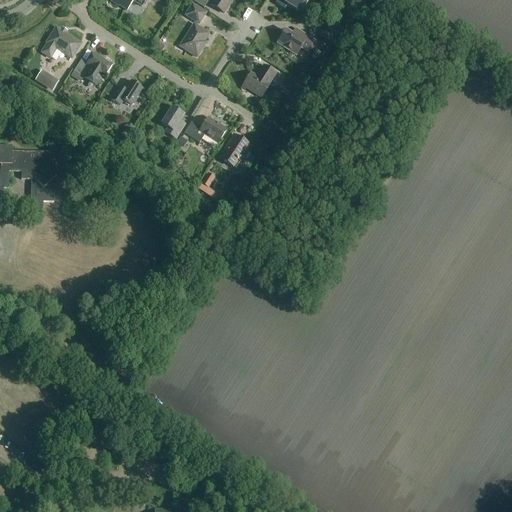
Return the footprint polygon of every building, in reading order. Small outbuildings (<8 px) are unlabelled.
[(147,0),(111,0),(111,2),(118,7),(119,6),(127,11),(133,2),(142,8),(147,0)] [(204,10),(208,4),(202,0),(191,0),(191,2),(204,10)] [(224,14),(233,0),(213,0),(210,5),(224,14)] [(277,0),(276,4),(285,10),(287,6),(297,13),(301,7),(304,9),(309,0),(277,0)] [(167,1),(160,12),(165,16),(173,4),(167,1)] [(352,12),(356,6),(350,2),(346,8),(352,12)] [(199,27),(207,15),(193,5),(185,17),(199,27)] [(197,58),(206,44),(204,42),(209,35),(194,25),(180,47),(197,58)] [(330,46),(339,32),(328,25),(319,39),(330,46)] [(71,59),(81,45),(56,29),(47,44),(48,44),(42,53),(50,58),(56,49),(71,59)] [(315,42),(296,30),(292,35),(285,31),(277,44),(296,56),(301,49),(308,53),(315,42)] [(161,53),(164,48),(159,44),(156,50),(161,53)] [(270,56),(281,59),(284,51),(273,47),(270,56)] [(74,72),(84,78),(96,86),(102,76),(105,78),(112,66),(101,59),(101,58),(94,53),(87,64),(82,60),(74,72)] [(55,76),(64,81),(72,64),(62,60),(55,76)] [(268,86),(276,74),(264,67),(257,78),(251,74),(241,89),(244,91),(246,88),(261,98),(269,86),(268,86)] [(41,72),(35,82),(39,85),(46,75),(41,72)] [(136,99),(143,89),(131,82),(125,90),(123,90),(119,87),(111,100),(120,106),(123,102),(131,107),(132,106),(134,105),(137,101),(136,99)] [(293,92),(289,99),(295,103),(300,96),(305,87),(298,82),(292,91),(293,92)] [(108,85),(104,92),(108,94),(112,87),(108,85)] [(175,140),(182,130),(177,126),(184,115),(172,108),(161,125),(168,129),(165,134),(175,140)] [(100,113),(95,117),(98,122),(104,118),(100,113)] [(191,123),(184,134),(200,144),(202,140),(213,148),(216,147),(218,144),(226,131),(208,119),(201,129),(191,123)] [(236,172),(241,163),(252,148),(233,136),(218,160),(236,172)] [(183,149),(187,142),(181,138),(176,145),(183,149)] [(57,176),(49,169),(50,153),(24,153),(12,152),(12,148),(0,147),(0,206),(3,206),(3,189),(8,190),(8,173),(14,173),(22,173),(21,182),(30,182),(30,202),(24,202),(24,214),(42,214),(42,202),(53,203),(53,190),(36,190),(36,182),(44,190),(57,176)] [(205,194),(215,179),(208,175),(198,189),(205,194)]
